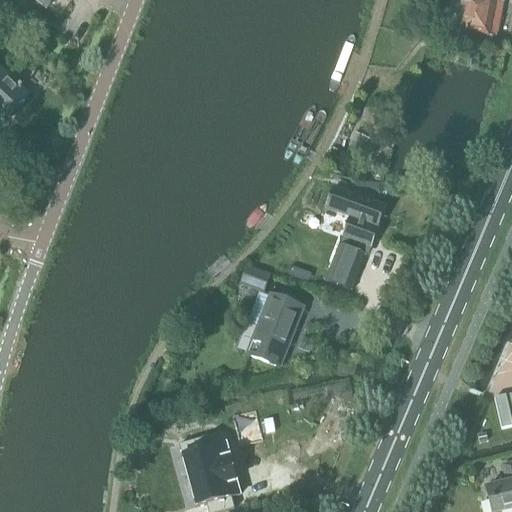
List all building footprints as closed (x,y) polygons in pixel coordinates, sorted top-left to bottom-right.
[(35,0),(47,10),(51,6),(55,6),(59,1),(59,0),(35,0)] [(463,0),(457,32),(490,38),(498,39),(505,3),(497,1),(497,0),(494,0),(463,0)] [(0,121),(3,125),(30,96),(0,67),(0,121)] [(369,168),(381,145),(355,133),(344,155),(369,168)] [(378,230),(387,208),(333,188),(325,211),(349,220),(342,239),(342,240),(339,247),(369,257),(372,250),(372,251),(379,230),(378,230)] [(314,229),(318,217),(305,212),(301,224),(314,229)] [(264,295),(271,277),(247,267),(240,286),(264,295)] [(281,370),(305,309),(270,296),(246,357),(281,370)] [(511,420),(507,397),(495,400),(502,430),(511,428),(511,420)] [(190,433),(167,438),(170,450),(181,448),(186,474),(230,464),(225,438),(193,444),(190,433)] [(230,464),(186,474),(193,500),(236,489),(230,464)] [(511,511),(511,464),(502,466),(506,485),(486,489),(491,511),(511,511)]
